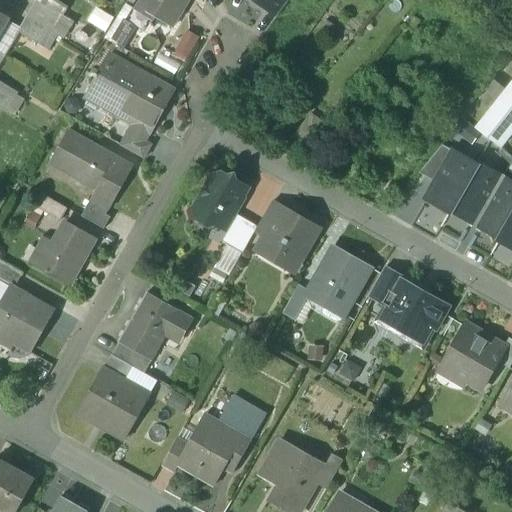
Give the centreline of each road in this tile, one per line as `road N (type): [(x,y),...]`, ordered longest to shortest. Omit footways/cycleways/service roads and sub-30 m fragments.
road 1 (residential): [(511,302),(203,128),(24,435)]
road 2 (residential): [(24,435),(158,511)]
